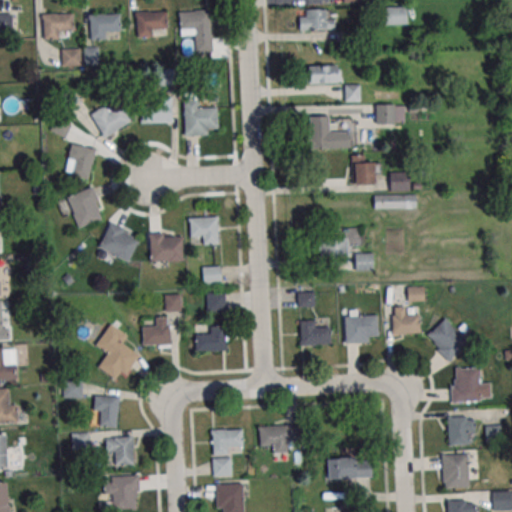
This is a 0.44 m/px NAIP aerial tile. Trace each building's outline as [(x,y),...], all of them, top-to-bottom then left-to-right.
[(407,7),(385,7),(385,25),(407,25),(407,7)] [(210,10),(179,11),(180,36),(194,35),(194,52),(211,52),(210,10)] [(298,10),(298,30),(334,30),(334,19),(325,19),(325,10),(298,10)] [(136,12),(136,36),(157,36),(157,30),(166,30),(166,12),(136,12)] [(0,36),(11,37),(11,14),(0,13),(0,36)] [(43,37),(73,37),(73,13),(43,13),(43,37)] [(89,38),(119,38),(119,14),(89,14),(89,38)] [(84,63),(97,63),(97,48),(84,48),(84,63)] [(81,65),(81,49),(61,49),(61,65),(81,65)] [(307,65),(307,82),(338,82),(338,65),(307,65)] [(344,101),(359,101),(359,84),(344,84),(344,101)] [(141,122),(171,122),(171,98),(141,98),(141,122)] [(183,133),(218,133),(218,107),(199,107),(199,99),(183,99),(183,133)] [(110,111),(104,102),(88,111),(104,137),(130,121),(121,105),(110,111)] [(403,104),(374,104),(374,124),(403,124),(403,104)] [(328,116),(308,116),(308,148),(349,148),(349,131),(328,131),(328,116)] [(63,172),(87,178),(95,150),(71,143),(63,172)] [(378,162),(353,162),(353,184),(378,184),(378,162)] [(416,190),(416,173),(388,173),(388,190),(416,190)] [(94,190),(68,197),(76,227),(102,219),(94,190)] [(415,194),(374,194),(374,208),(415,208),(415,194)] [(190,236),(201,236),(201,244),(218,244),(218,217),(189,217),(190,236)] [(139,236),(109,223),(96,251),(127,264),(139,236)] [(182,262),(182,233),(148,233),(148,262),(182,262)] [(317,257),(346,257),(346,238),(317,238),(317,257)] [(373,253),(354,253),(354,270),(373,270),(373,253)] [(202,283),(220,283),(220,266),(202,266),(202,283)] [(422,286),(407,286),(407,301),(422,301),(422,286)] [(225,292),(207,292),(207,311),(225,311),(225,292)] [(298,306),(313,306),(313,293),(298,293),(298,306)] [(181,294),(164,294),(164,311),(181,311),(181,294)] [(0,300),(1,300),(3,327),(9,327),(9,339),(0,339),(0,300)] [(419,334),(419,306),(392,306),(392,334),(419,334)] [(344,315),(344,343),(377,343),(377,315),(344,315)] [(424,337),(448,361),(467,341),(444,318),(424,337)] [(142,319),(142,346),(169,346),(169,319),(142,319)] [(299,321),(299,346),(330,346),(330,326),(317,326),(317,321),(299,321)] [(227,351),(227,325),(196,325),(196,351),(227,351)] [(94,362),(116,381),(139,355),(118,336),(94,362)] [(0,347),(3,347),(4,365),(16,364),(17,379),(0,379),(0,347)] [(452,402),(490,400),(489,382),(480,382),(479,368),(451,369),(452,402)] [(81,397),(80,382),(63,382),(63,397),(81,397)] [(0,388),(9,388),(10,404),(18,404),(19,422),(0,422),(0,388)] [(94,396),(94,425),(117,425),(117,396),(94,396)] [(447,444),(468,444),(468,433),(474,433),(474,416),(447,416),(447,444)] [(300,444),(300,424),(259,424),(259,444),(300,444)] [(484,424),(484,442),(501,442),(501,424),(484,424)] [(232,476),(231,453),(242,453),(242,429),(212,429),(212,476),(232,476)] [(88,449),(88,432),(72,432),(72,449),(88,449)] [(114,464),(133,464),(133,437),(106,437),(106,454),(114,454),(114,464)] [(441,487),(468,487),(468,455),(441,455),(441,487)] [(371,479),(371,458),(326,458),(326,479),(371,479)] [(104,509),(138,509),(138,474),(105,474),(104,509)] [(216,511),(243,511),(242,479),(215,480),(216,511)] [(8,511),(8,482),(0,482),(0,511),(8,511)] [(511,490),(492,490),(492,509),(511,508),(511,490)] [(473,511),(473,500),(444,501),(444,511),(473,511)]
